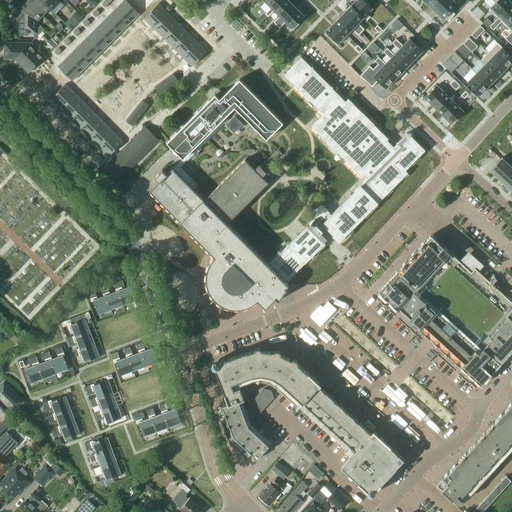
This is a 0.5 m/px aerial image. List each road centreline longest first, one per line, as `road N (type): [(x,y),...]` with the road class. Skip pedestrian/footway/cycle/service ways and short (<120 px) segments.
road 1 (secondary): [(176,352),(129,236),(0,93)]
road 2 (residential): [(176,352),(309,302),(353,272),(418,202)]
road 3 (residential): [(511,368),(463,436),(381,511)]
road 4 (residential): [(455,160),(398,102),(470,22)]
road 5 (secondary): [(241,498),(214,461),(176,352)]
road 6 (residential): [(418,202),(511,286)]
